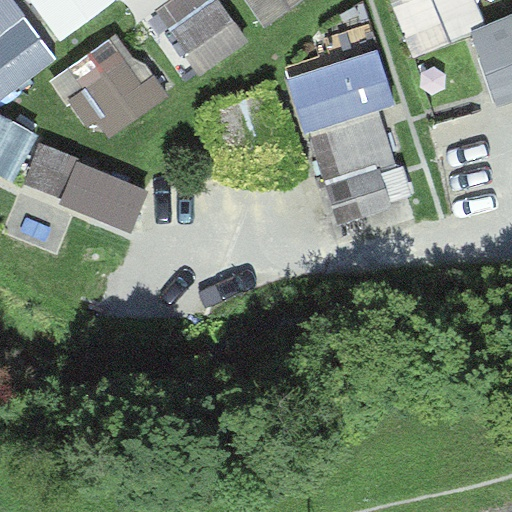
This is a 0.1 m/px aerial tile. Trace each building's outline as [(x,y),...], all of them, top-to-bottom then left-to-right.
[(15,0),(0,0),(0,92),(53,60),(15,0)] [(37,0),(59,34),(113,0),(37,0)] [(163,0),(157,5),(203,68),(253,31),(229,0),(163,0)] [(250,0),(264,21),(295,0),(250,0)] [(480,0),(396,0),(415,50),(477,27),(502,98),(511,94),(511,7),(487,17),(480,0)] [(107,123),(160,105),(136,32),(83,50),(107,123)] [(334,217),(412,197),(387,103),(397,100),(382,44),(295,66),(334,217)] [(481,50),(459,58),(476,102),(498,94),(481,50)] [(0,159),(26,167),(40,120),(0,108),(0,159)] [(24,182),(137,221),(152,178),(39,139),(24,182)]
